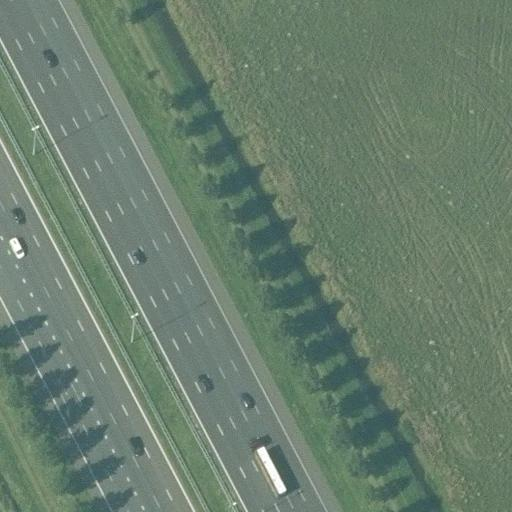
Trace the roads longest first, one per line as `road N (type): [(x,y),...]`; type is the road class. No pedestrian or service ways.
road 1 (motorway): [(274,511),(1,0)]
road 2 (motorway): [(0,200),(164,511)]
